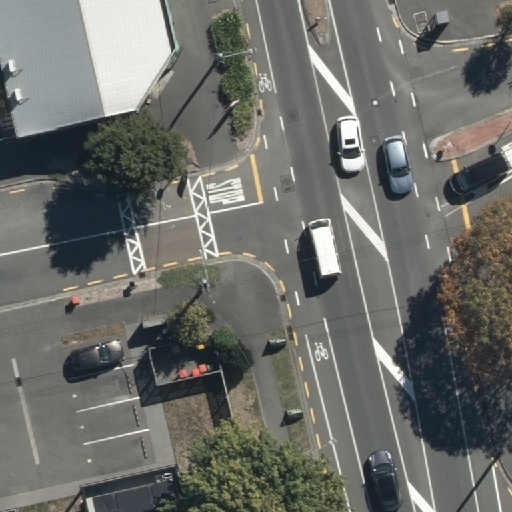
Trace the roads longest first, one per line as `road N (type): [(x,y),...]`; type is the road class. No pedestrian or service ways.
road 1 (residential): [(0,257),(356,181)]
road 2 (tertiary): [(356,181),(427,511)]
road 3 (tertiary): [(314,0),(356,181)]
road 4 (residential): [(356,181),(511,125)]
